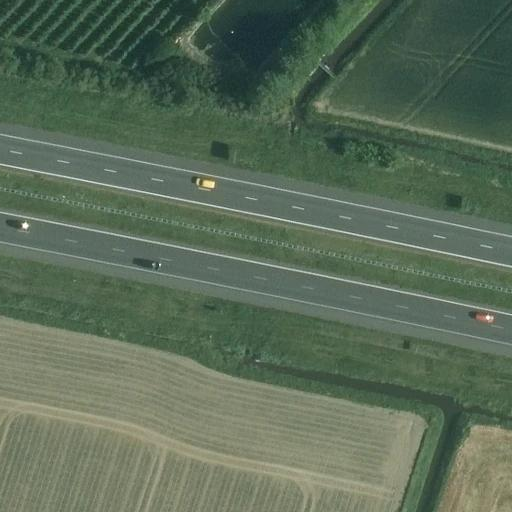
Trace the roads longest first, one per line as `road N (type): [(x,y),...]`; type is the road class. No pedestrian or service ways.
road 1 (motorway): [(511,255),(0,150)]
road 2 (motorway): [(0,229),(511,333)]
